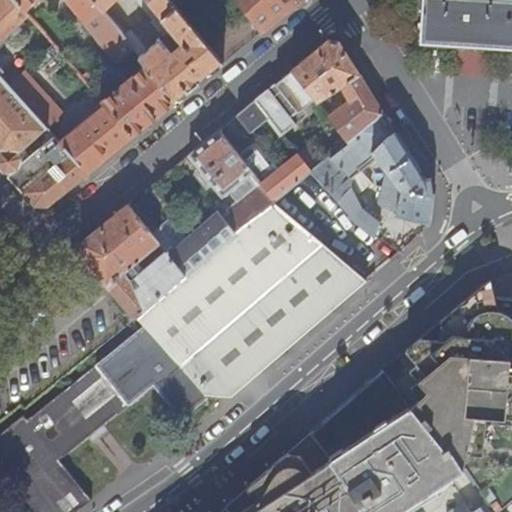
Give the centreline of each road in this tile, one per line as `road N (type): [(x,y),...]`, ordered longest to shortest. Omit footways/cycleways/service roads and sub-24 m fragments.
road 1 (secondary): [(487,217),(140,511)]
road 2 (residential): [(0,284),(341,0)]
road 3 (residential): [(487,217),(349,0)]
